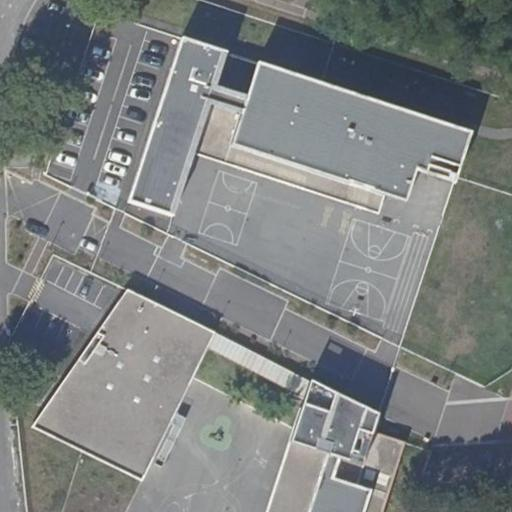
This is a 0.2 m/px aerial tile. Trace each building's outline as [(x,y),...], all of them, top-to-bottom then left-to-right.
[(464,189),(479,136),(190,44),(137,207),(179,219),(200,155),(384,215),(390,198),(415,206),(424,177),(464,189)] [(82,365),(38,429),(148,483),(210,353),(217,337),(131,294),(82,365)] [(321,389),(217,337),(210,353),(315,408),(321,389)] [(360,472),(377,416),(321,389),(315,408),(300,452),(360,472)] [(360,472),(300,452),(293,450),(272,511),(385,511),(392,492),(407,445),(382,437),(386,421),(377,416),(360,472)]
